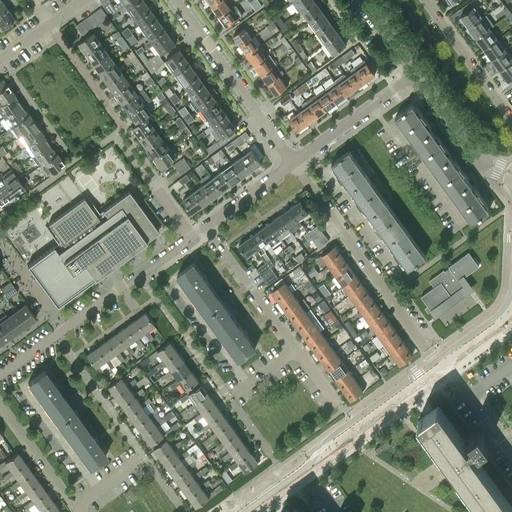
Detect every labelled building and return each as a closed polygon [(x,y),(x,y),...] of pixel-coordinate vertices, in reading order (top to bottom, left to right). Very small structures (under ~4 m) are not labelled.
[(120,9),(131,0),(122,0),(113,7),(109,1),(103,6),(110,16),(116,11),(116,12),(120,9)] [(128,8),(133,14),(146,4),(143,0),(131,0),(120,9),(123,13),(128,8)] [(224,0),(221,0),(212,6),(219,16),(230,8),(224,0)] [(301,11),(315,1),(314,0),(293,0),(289,3),(297,14),(301,11)] [(264,4),(268,10),(273,7),(269,1),(264,4)] [(309,22),(323,11),(315,1),(301,11),(309,22)] [(136,27),(140,24),(153,14),(146,4),(133,14),(137,20),(134,22),(134,24),(136,27)] [(460,17),(468,28),(482,18),(481,18),(474,7),(460,17)] [(502,10),(507,16),(511,13),(507,7),(502,10)] [(101,8),(99,9),(96,11),(103,21),(108,17),(101,8)] [(230,8),(219,16),(227,26),(237,18),(230,8)] [(0,29),(0,30),(14,19),(7,9),(0,13),(0,29)] [(96,11),(92,14),(91,15),(98,24),(103,21),(96,11)] [(110,16),(113,19),(119,15),(116,12),(116,11),(110,16)] [(316,32),(330,22),(323,11),(309,22),(316,32)] [(147,34),(161,24),(153,14),(140,24),(147,34)] [(86,18),(93,28),(98,24),(91,15),(86,18)] [(490,29),(489,29),(494,26),(486,15),(481,18),(482,18),(468,28),(476,39),(490,29)] [(276,20),(280,26),(284,23),(280,17),(276,20)] [(93,28),(86,18),(81,22),(88,31),(93,28)] [(76,25),(80,30),(83,35),(88,31),(81,22),(76,25)] [(324,43),(338,33),(330,22),(316,32),(324,43)] [(280,26),(284,32),(288,29),(284,23),(280,26)] [(154,43),(168,33),(161,24),(147,34),(151,40),(145,44),(148,48),(154,44),(154,43)] [(131,31),(128,27),(122,31),(124,35),(131,31)] [(240,45),(251,37),(244,27),(233,35),(240,45)] [(490,29),(476,39),(483,50),(497,40),(490,29)] [(133,35),(131,31),(124,35),(127,39),(133,35)] [(86,54),(100,43),(93,33),(78,43),(86,54)] [(168,33),(154,43),(154,44),(161,53),(175,43),(168,33)] [(324,43),(332,54),(346,44),(338,33),(324,43)] [(116,40),(120,45),(125,41),(121,36),(116,40)] [(251,37),(240,45),(247,55),(258,47),(251,37)] [(291,42),(295,47),(300,44),(296,39),(291,42)] [(497,40),(483,50),(491,60),(505,50),(497,40)] [(120,45),(123,50),(128,46),(125,41),(120,45)] [(100,43),(86,54),(93,64),(108,53),(100,43)] [(295,47),(299,53),(304,50),(300,44),(295,47)] [(135,51),(138,55),(145,50),(142,46),(135,51)] [(258,47),(247,55),(254,65),(265,57),(258,47)] [(351,49),(344,54),(341,56),(345,61),(355,54),(351,49)] [(173,70),(187,60),(179,50),(166,60),(173,70)] [(511,59),(505,50),(491,60),(499,71),(511,61),(511,59)] [(139,54),(145,63),(149,60),(143,51),(139,54)] [(108,53),(93,64),(100,74),(115,63),(108,53)] [(148,68),(161,58),(158,53),(149,60),(145,63),(144,63),(148,68)] [(277,64),(276,64),(269,54),(265,57),(254,65),(261,75),(272,67),(277,64)] [(139,61),(136,57),(131,60),(134,65),(139,61)] [(148,68),(151,73),(165,63),(161,58),(148,68)] [(353,66),(365,82),(374,75),(363,59),(353,66)] [(187,60),(173,70),(180,79),(194,70),(187,60)] [(307,63),(311,69),(315,66),(311,60),(307,63)] [(142,66),(139,61),(134,65),(137,69),(142,66)] [(511,61),(499,71),(510,86),(511,85),(511,61)] [(115,63),(100,74),(108,84),(122,73),(115,63)] [(347,77),(355,89),(365,82),(353,66),(350,69),(352,73),(347,77)] [(272,67),(261,75),(268,85),(279,77),(272,67)] [(194,70),(180,79),(187,89),(201,79),(194,70)] [(122,73),(108,84),(115,94),(130,83),(122,73)] [(315,81),(315,82),(319,79),(316,74),(306,81),(309,86),(315,81)] [(345,96),(355,89),(347,77),(344,74),(334,81),(345,96)] [(157,81),(160,85),(166,80),(164,76),(157,81)] [(145,80),(149,85),(154,81),(150,77),(145,80)] [(279,77),(268,85),(276,95),(287,87),(279,77)] [(14,95),(7,85),(6,85),(2,79),(0,80),(0,104),(13,95),(14,95)] [(201,79),(187,89),(194,99),(208,89),(201,79)] [(149,85),(152,90),(157,86),(154,81),(149,85)] [(336,103),(345,96),(334,81),(330,84),(333,87),(328,91),(327,91),(336,103)] [(130,83),(115,94),(122,104),(137,93),(130,83)] [(336,103),(327,91),(328,91),(325,87),(315,94),(326,110),(336,103)] [(208,89),(194,99),(201,109),(215,99),(208,89)] [(169,97),(171,101),(177,96),(175,92),(169,97)] [(137,93),(122,104),(129,114),(144,104),(137,93)] [(283,105),(290,100),(293,98),(289,93),(280,100),(283,105)] [(316,117),(326,110),(315,94),(305,101),(316,117)] [(20,105),(13,95),(0,104),(0,113),(3,118),(20,105)] [(171,101),(174,104),(180,100),(177,96),(171,101)] [(164,106),(169,102),(165,97),(160,101),(164,106)] [(215,99),(201,109),(208,118),(222,109),(215,99)] [(307,124),(316,117),(305,101),(301,104),(304,108),(299,112),(307,124)] [(169,102),(164,106),(167,110),(172,106),(169,102)] [(129,114),(137,124),(147,117),(147,118),(152,114),(144,104),(129,114)] [(414,143),(431,131),(425,121),(427,120),(422,113),(420,115),(412,104),(395,117),(414,143)] [(27,115),(27,114),(20,105),(3,118),(10,128),(11,127),(27,115)] [(222,109),(208,118),(215,128),(229,118),(222,109)] [(183,116),(185,120),(192,115),(189,112),(183,116)] [(307,124),(299,112),(289,119),(297,131),(307,124)] [(18,136),(35,124),(28,114),(27,114),(27,115),(11,127),(18,136)] [(185,120),(188,124),(194,119),(192,115),(185,120)] [(139,138),(154,127),(147,118),(147,117),(137,124),(132,128),(139,138)] [(174,121),(178,125),(183,122),(179,117),(174,121)] [(236,128),(229,118),(215,128),(222,138),(206,149),(209,154),(237,134),(234,130),(236,128)] [(178,125),(181,130),(186,126),(183,122),(178,125)] [(42,134),(35,124),(18,136),(24,146),(25,146),(41,134),(42,134)] [(154,127),(139,138),(147,148),(161,138),(154,127)] [(197,136),(200,140),(206,135),(203,131),(197,136)] [(431,131),(414,143),(433,169),(450,157),(444,148),(446,146),(441,140),(439,141),(431,131)] [(245,132),(231,142),(234,147),(249,137),(245,132)] [(48,144),(42,134),(41,134),(25,146),(24,146),(31,156),(48,144)] [(161,138),(147,148),(154,158),(168,148),(161,138)] [(229,151),(234,147),(231,142),(226,146),(229,151)] [(39,166),(56,153),(48,144),(31,156),(38,166),(39,166)] [(168,148),(154,158),(161,169),(176,158),(168,148)] [(241,157),(251,170),(261,163),(251,150),(241,157)] [(350,189),(368,177),(349,151),(331,163),(339,173),(337,175),(342,181),(344,180),(350,189)] [(56,153),(39,166),(46,176),(63,163),(56,153)] [(207,159),(211,165),(215,161),(211,156),(207,159)] [(231,164),(241,177),(251,170),(241,157),(231,164)] [(450,157),(433,169),(452,195),(469,183),(463,173),(464,172),(459,166),(458,167),(450,157)] [(177,170),(187,163),(183,158),(173,165),(177,170)] [(187,163),(177,170),(181,175),(190,168),(187,163)] [(222,171),(231,184),(241,177),(231,164),(222,171)] [(1,177),(13,194),(23,187),(11,169),(1,177)] [(212,178),(222,191),(231,184),(222,171),(212,178)] [(0,177),(0,196),(4,201),(13,194),(1,177),(0,177)] [(175,190),(185,182),(182,177),(172,185),(175,190)] [(368,177),(350,189),(358,200),(356,201),(361,208),(363,206),(369,215),(386,203),(368,177)] [(202,185),(212,199),(222,191),(212,178),(202,185)] [(469,183),(452,195),(472,223),(489,210),(482,200),(483,198),(478,192),(477,193),(469,183)] [(192,192),(202,206),(212,199),(202,185),(192,192)] [(57,306),(158,231),(128,191),(99,212),(96,214),(83,197),(48,223),(60,240),(57,243),(27,265),(57,306)] [(202,206),(192,192),(182,199),(192,213),(202,206)] [(297,220),(298,220),(308,212),(300,201),(289,209),(297,220)] [(386,203),(369,215),(377,226),(375,227),(380,234),(382,233),(388,242),(406,229),(386,203)] [(302,225),(298,220),(297,220),(289,209),(279,216),(287,227),(293,223),(297,228),(302,225)] [(287,227),(279,216),(269,223),(281,240),(291,233),(287,227)] [(281,240),(269,223),(259,231),(267,242),(271,247),(281,240)] [(310,238),(321,230),(318,226),(307,233),(310,238)] [(406,229),(388,242),(396,252),(394,253),(399,260),(401,259),(408,269),(425,256),(406,229)] [(311,238),(314,243),(325,235),(321,231),(321,230),(311,238)] [(266,251),(262,246),(267,242),(259,231),(249,238),(261,255),(266,251)] [(314,243),(318,248),(328,241),(325,235),(314,243)] [(253,252),(257,257),(261,255),(249,238),(239,245),(247,256),(253,252)] [(328,265),(341,256),(334,246),(321,256),(328,265)] [(301,252),(295,257),(298,261),(304,257),(301,252)] [(421,297),(428,306),(425,308),(428,313),(431,310),(435,316),(468,293),(459,281),(478,267),(468,252),(448,267),(449,268),(444,272),(443,270),(429,281),(434,287),(421,297)] [(335,275),(348,266),(341,256),(328,265),(335,275)] [(261,275),(271,267),(267,262),(257,269),(261,275)] [(198,303),(214,291),(194,263),(177,275),(198,303)] [(304,283),(309,279),(300,266),(289,274),(293,279),(297,277),(302,284),(304,283)] [(342,285),(355,276),(348,266),(335,275),(342,285)] [(264,279),(274,272),(271,267),(261,275),(264,279)] [(274,272),(264,279),(267,284),(277,277),(274,272)] [(349,295),(362,285),(355,276),(342,285),(349,295)] [(311,293),(316,289),(313,286),(309,279),(304,283),(311,293)] [(0,288),(4,293),(13,286),(10,281),(0,288)] [(279,301),(291,292),(284,282),(272,291),(279,301)] [(356,304),(369,295),(362,285),(349,295),(356,304)] [(4,293),(7,299),(17,291),(13,286),(4,293)] [(218,331),(235,319),(214,291),(198,303),(218,331)] [(286,311),(299,302),(291,292),(279,301),(286,311)] [(363,314),(376,305),(369,295),(356,304),(363,314)] [(293,321),(306,311),(299,302),(286,311),(293,321)] [(16,310),(26,325),(35,318),(25,304),(16,310)] [(370,324),(383,314),(376,305),(363,314),(370,324)] [(7,316),(18,331),(26,325),(16,310),(7,316)] [(330,310),(324,315),(327,320),(334,315),(330,310)] [(300,330),(313,321),(306,311),(293,321),(300,330)] [(148,330),(154,326),(155,325),(146,312),(135,320),(144,333),(150,341),(154,339),(148,330)] [(0,325),(9,337),(18,331),(7,316),(5,314),(0,317),(0,325)] [(377,333),(390,324),(383,314),(370,324),(377,333)] [(235,319),(218,331),(238,360),(255,348),(235,319)] [(337,327),(340,331),(344,329),(337,319),(332,323),(336,328),(337,327)] [(144,333),(135,320),(125,327),(134,340),(140,348),(144,346),(138,337),(144,333)] [(307,340),(320,331),(313,321),(300,330),(307,340)] [(346,326),(354,337),(358,334),(350,323),(346,326)] [(384,343),(397,334),(390,324),(377,333),(384,343)] [(0,343),(0,344),(9,337),(0,325),(0,343)] [(134,340),(125,327),(116,334),(125,347),(131,355),(134,353),(128,344),(134,340)] [(314,350),(327,340),(320,331),(307,340),(314,350)] [(125,347),(116,334),(106,341),(115,354),(121,362),(124,360),(118,351),(125,347)] [(391,353),(404,344),(397,334),(384,343),(391,353)] [(346,343),(353,352),(358,348),(351,339),(346,343)] [(321,359),(334,350),(327,340),(314,350),(321,359)] [(115,354),(106,341),(96,348),(105,361),(111,369),(115,366),(109,358),(115,354)] [(170,342),(167,344),(157,351),(156,350),(148,356),(151,360),(159,354),(163,360),(176,350),(170,342)] [(404,344),(391,353),(400,364),(413,355),(404,344)] [(105,361),(96,348),(87,355),(96,367),(95,368),(101,376),(105,373),(99,365),(105,361)] [(170,370),(184,360),(176,350),(163,360),(155,366),(158,369),(166,363),(170,370)] [(328,369),(341,360),(334,350),(321,359),(328,369)] [(369,357),(372,362),(380,356),(377,351),(369,357)] [(149,362),(146,358),(140,362),(143,367),(149,362)] [(177,379),(191,370),(184,360),(170,370),(162,375),(165,379),(173,373),(177,379)] [(335,379),(348,370),(341,360),(328,369),(335,379)] [(155,366),(149,370),(151,374),(158,369),(155,366)] [(380,372),(382,376),(388,371),(385,368),(380,372)] [(180,383),(185,390),(199,381),(191,370),(177,379),(169,385),(172,388),(180,383)] [(342,389),(355,379),(348,370),(335,379),(342,389)] [(48,411),(65,399),(44,371),(27,383),(48,411)] [(121,377),(108,386),(116,397),(129,388),(137,382),(135,378),(126,384),(121,377)] [(355,379),(342,389),(350,400),(363,391),(355,379)] [(194,403),(207,393),(201,384),(188,393),(179,399),(182,402),(189,396),(194,403)] [(129,388),(116,397),(123,407),(136,398),(144,391),(142,388),(133,394),(129,388)] [(201,412),(214,403),(207,393),(194,403),(186,408),(189,412),(197,406),(201,412)] [(136,398),(123,407),(130,417),(143,408),(151,401),(149,398),(140,404),(136,398)] [(69,439),(85,427),(65,399),(48,411),(69,439)] [(208,422),(222,412),(214,403),(201,412),(193,418),(196,422),(204,416),(208,422)] [(464,442),(460,435),(438,406),(418,421),(483,511),(511,511),(511,508),(479,463),(490,455),(487,451),(483,446),(488,443),(478,429),(469,436),(470,437),(464,442)] [(143,408),(130,417),(137,426),(150,417),(158,411),(156,408),(148,414),(143,408)] [(216,432),(229,422),(222,412),(208,422),(200,428),(203,431),(211,425),(216,432)] [(150,417),(137,426),(144,436),(157,427),(165,421),(163,417),(155,423),(150,417)] [(223,441),(236,432),(229,422),(216,432),(208,437),(210,441),(218,435),(223,441)] [(85,427),(69,439),(89,468),(106,455),(85,427)] [(157,427),(144,436),(151,445),(163,436),(164,436),(172,430),(170,427),(162,433),(157,427)] [(243,442),(236,432),(223,441),(215,447),(217,451),(225,445),(230,451),(243,442)] [(161,459),(174,450),(182,444),(180,441),(172,446),(166,439),(153,448),(161,459)] [(378,454),(390,445),(387,440),(375,449),(378,454)] [(232,455),(237,461),(250,451),(243,442),(230,451),(222,457),(214,464),(216,467),(225,461),(224,460),(232,455)] [(196,444),(187,450),(189,454),(194,451),(199,447),(197,443),(196,444)] [(174,450),(161,459),(168,469),(181,460),(189,454),(187,450),(178,456),(174,450)] [(239,464),(243,470),(245,472),(258,462),(250,451),(237,461),(229,467),(231,470),(239,464)] [(17,453),(14,455),(4,462),(3,461),(0,463),(0,469),(6,465),(10,471),(24,461),(17,453)] [(181,460),(168,469),(175,479),(188,470),(196,464),(194,460),(186,466),(181,460)] [(17,481),(31,471),(24,461),(10,471),(2,477),(5,480),(13,475),(17,481)] [(188,470),(175,479),(182,489),(195,479),(204,473),(201,470),(193,476),(188,470)] [(221,473),(224,478),(229,475),(225,470),(221,473)] [(25,490),(38,481),(31,471),(17,481),(9,486),(12,490),(20,484),(25,490)] [(195,479),(182,489),(189,498),(202,489),(211,483),(208,479),(200,485),(195,479)] [(32,500),(45,490),(38,481),(25,490),(17,496),(20,500),(27,494),(32,500)] [(130,489),(128,491),(124,493),(128,500),(135,496),(130,489)] [(202,489),(189,498),(196,507),(208,498),(209,499),(217,492),(215,489),(207,495),(202,489)] [(38,510),(52,500),(45,490),(32,500),(24,506),(26,509),(34,504),(38,510)] [(58,511),(60,511),(52,500),(38,510),(35,511),(58,511)]
